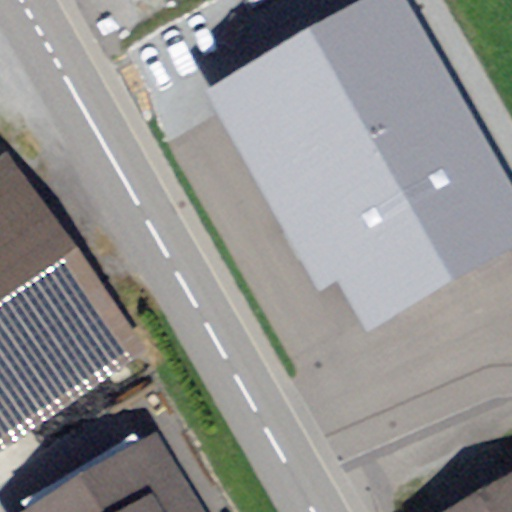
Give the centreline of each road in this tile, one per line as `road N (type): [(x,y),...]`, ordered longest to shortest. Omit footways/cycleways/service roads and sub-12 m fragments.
road 1 (secondary): [(20,0),(312,511)]
road 2 (track): [(511,413),(274,445)]
